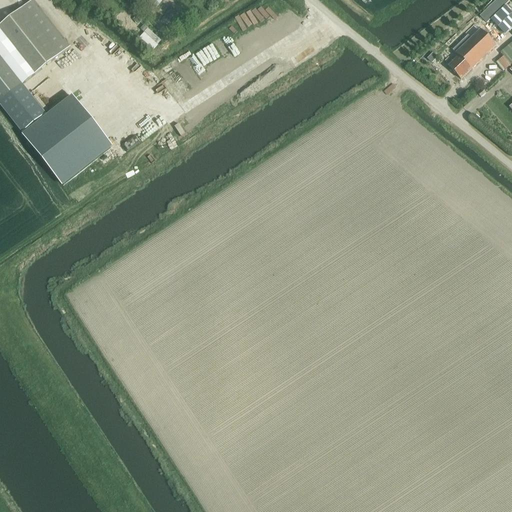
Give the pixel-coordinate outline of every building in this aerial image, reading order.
[(149,0),(149,1),(148,2),(157,9),(164,0),(149,0)] [(511,12),(501,0),(486,14),(505,35),(511,28),(511,12)] [(0,26),(0,32),(34,76),(70,48),(33,1),(0,26)] [(148,30),(141,37),(154,50),(161,43),(148,30)] [(0,32),(0,58),(22,86),(35,76),(0,32)] [(461,80),(495,47),(480,32),(470,40),(468,38),(456,49),(457,50),(455,52),(457,53),(456,54),(459,57),(448,67),(461,80)] [(496,64),(503,72),(511,66),(510,66),(511,64),(511,43),(500,53),(503,57),(496,64)] [(0,58),(0,103),(1,103),(22,86),(0,58)] [(1,103),(0,103),(0,106),(16,127),(39,108),(22,86),(1,103)] [(71,99),(24,136),(63,187),(111,149),(83,114),(71,99)]
